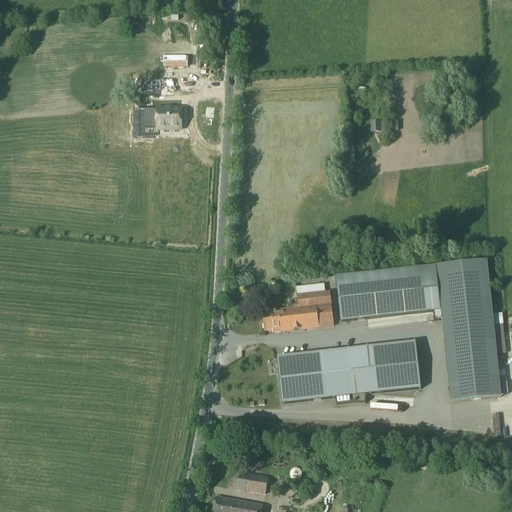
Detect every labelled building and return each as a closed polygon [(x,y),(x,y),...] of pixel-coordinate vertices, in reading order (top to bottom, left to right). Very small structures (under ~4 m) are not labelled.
[(192,68),(167,67),(167,82),(191,82),(192,68)] [(125,95),(127,83),(119,82),(118,94),(125,95)] [(128,94),(141,94),(141,85),(128,84),(128,94)] [(172,110),(166,111),(166,110),(156,110),(156,112),(144,112),(145,129),(157,129),(157,131),(182,131),(181,109),(172,110)] [(487,263),(336,281),(342,325),(431,314),(433,327),(444,326),(451,404),(501,399),(487,263)] [(297,296),(325,293),(324,286),(296,289),(297,296)] [(273,334),(333,327),(330,294),(298,297),(299,306),(294,306),(294,311),(262,315),(264,332),(272,331),(273,334)] [(276,360),(282,406),(335,400),(336,407),(357,404),(365,405),(365,397),(421,391),(415,344),(276,360)] [(236,491),(265,496),(268,480),(239,475),(236,491)] [(262,511),(263,508),(215,499),(213,511),(262,511)]
